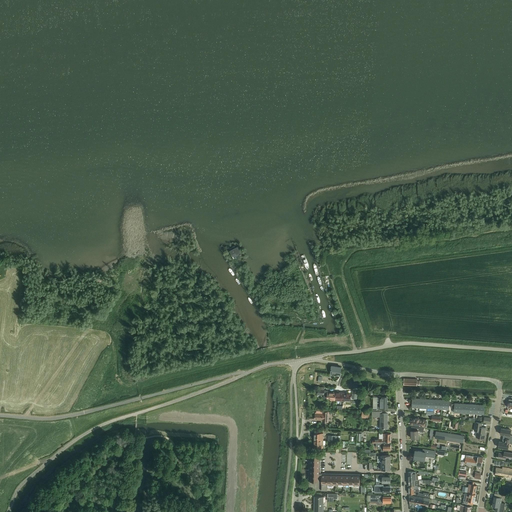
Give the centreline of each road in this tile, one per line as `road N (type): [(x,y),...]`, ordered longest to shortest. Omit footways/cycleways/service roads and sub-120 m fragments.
road 1 (residential): [(480,511),(498,384),(399,374)]
road 2 (unclassified): [(293,372),(285,511)]
road 3 (residential): [(292,511),(293,372)]
